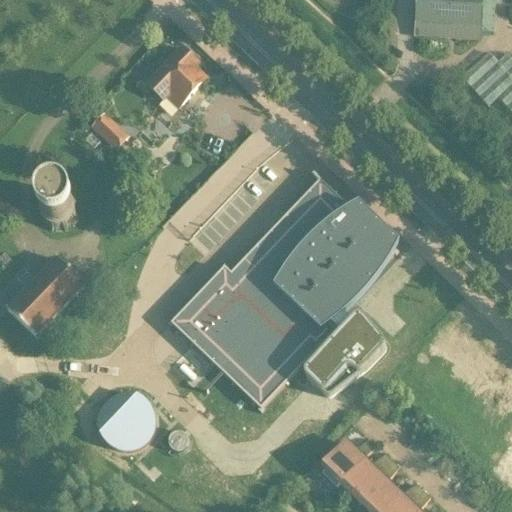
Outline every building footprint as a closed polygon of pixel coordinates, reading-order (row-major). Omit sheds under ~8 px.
[(417,0),(415,37),(480,41),(483,0),(417,0)] [(183,53),(149,88),(173,112),(177,109),(179,111),(206,83),(195,72),(198,68),(183,53)] [(490,55),(463,80),(489,109),(499,100),(511,114),(511,61),(507,57),(498,65),(490,55)] [(105,116),(92,130),(117,153),(130,139),(105,116)] [(225,271),(172,328),(261,413),(336,334),(331,329),(332,328),(342,337),(306,375),(306,376),(306,377),(306,378),(306,379),(306,380),(307,380),(307,381),(326,399),(327,399),(327,400),(328,400),(329,400),(330,400),(331,400),(331,399),(332,399),(333,399),(363,375),(364,375),(364,374),(365,374),(366,373),(367,373),(367,372),(368,372),(368,371),(369,371),(369,370),(385,354),(385,353),(386,353),(386,352),(386,351),(386,350),(386,349),(386,348),(386,347),(385,347),(385,346),(385,345),(365,323),(365,322),(364,322),(364,321),(363,321),(362,321),(361,321),(360,321),(359,321),(358,321),(357,322),(356,322),(356,323),(353,326),(345,318),(346,317),(347,316),(348,315),(349,315),(350,314),(351,313),(353,311),(354,310),(355,309),(356,308),(357,307),(358,306),(359,306),(359,305),(360,305),(360,304),(362,303),(363,302),(364,300),(365,299),(366,298),(367,297),(368,295),(369,295),(370,294),(370,293),(371,293),(371,292),(372,292),(372,291),(373,290),(374,289),(374,288),(375,287),(376,287),(376,286),(377,286),(377,285),(378,284),(378,283),(379,283),(380,282),(380,281),(381,279),(382,279),(382,278),(383,278),(384,276),(384,275),(385,274),(386,272),(387,272),(387,271),(388,269),(389,268),(390,267),(390,266),(391,265),(396,256),(399,250),(356,209),(352,214),(314,178),(313,179),(320,185),(232,278),(225,271)] [(41,210),(41,212),(41,213),(41,216),(41,218),(42,219),(43,221),(43,222),(46,225),(48,227),(51,228),(52,229),(54,229),(57,230),(60,229),(63,228),(67,227),(67,226),(69,225),(71,222),(72,222),(73,219),(74,217),(74,216),(74,215),(74,213),(74,211),(74,210),(74,208),(73,206),(72,204),(70,201),(68,200),(67,198),(64,197),(61,196),(58,196),(54,196),(52,197),(50,197),(48,198),(46,200),(44,202),(43,204),(42,206),(41,207),(41,209),(41,210)] [(56,261),(7,312),(38,341),(86,289),(56,261)] [(98,422),(98,425),(98,428),(98,431),(99,434),(100,437),(101,439),(102,442),(104,444),(106,447),(109,449),(113,452),(115,453),(118,454),(120,455),(123,455),(126,456),(129,456),(131,455),(134,455),(137,454),(140,453),(142,451),(145,450),(147,448),(149,446),(151,444),(152,441),(154,439),(155,436),(155,434),(156,430),(156,427),(156,426),(156,423),(155,419),(155,417),(154,415),(153,413),(152,411),(151,409),(149,407),(147,405),(144,403),(142,401),(139,400),(137,399),(134,398),(131,398),(128,397),(125,397),(123,398),(120,398),(118,399),(116,400),(112,402),(110,403),(108,405),(106,407),(103,410),(101,414),(100,416),(99,419),(98,422)] [(169,442),(169,445),(169,449),(171,451),(174,454),(177,455),(181,455),(185,453),(188,451),(189,447),(189,443),(188,439),(190,436),(187,433),(184,436),(181,435),(177,435),(173,436),(171,439),(169,442)] [(364,463),(365,463),(377,450),(370,443),(356,455),(348,447),(326,471),(319,464),(309,475),(332,498),(341,488),(341,487),(364,463)] [(371,469),(365,463),(364,463),(341,487),(341,488),(357,502),(392,464),(385,458),(371,469)] [(392,464),(357,502),(366,511),(376,511),(396,492),(389,486),(400,471),(392,464)] [(255,466),(243,485),(263,498),(275,479),(255,466)] [(396,492),(376,511),(406,511),(424,494),(417,488),(403,499),(396,492)] [(424,494),(406,511),(422,511),(431,501),(424,494)]
